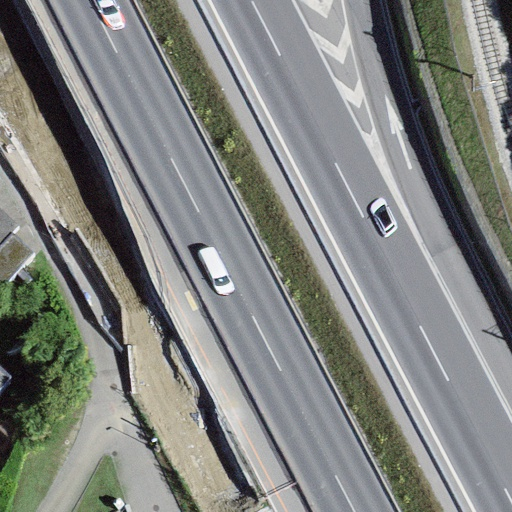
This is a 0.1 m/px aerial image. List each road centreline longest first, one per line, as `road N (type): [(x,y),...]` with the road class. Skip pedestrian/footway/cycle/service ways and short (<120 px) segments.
road 1 (motorway): [(144,111),(355,511)]
road 2 (motorway): [(424,334),(251,0)]
road 3 (residential): [(0,191),(160,511)]
road 4 (motorway): [(424,334),(357,0)]
road 5 (motorway): [(511,502),(424,334)]
road 6 (motorway): [(63,0),(144,111)]
road 7 (motorway): [(88,0),(144,111)]
